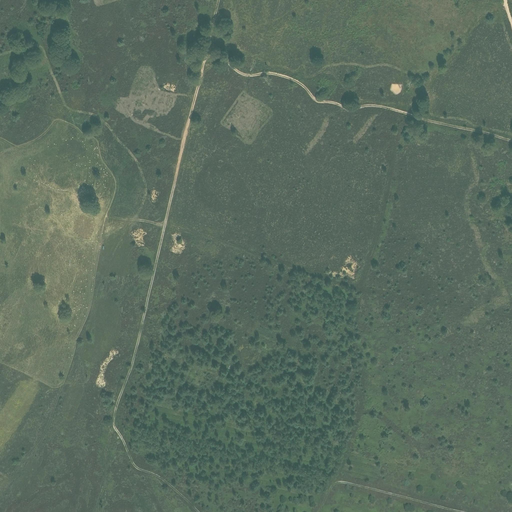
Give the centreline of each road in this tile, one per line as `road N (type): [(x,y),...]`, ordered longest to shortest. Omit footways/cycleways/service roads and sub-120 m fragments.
road 1 (track): [(200,511),(162,477),(135,466),(113,422),(206,53)]
road 2 (track): [(218,0),(206,53),(241,72),(292,78),(321,100),(374,104),(511,140)]
road 3 (track): [(464,511),(340,481),(316,511)]
